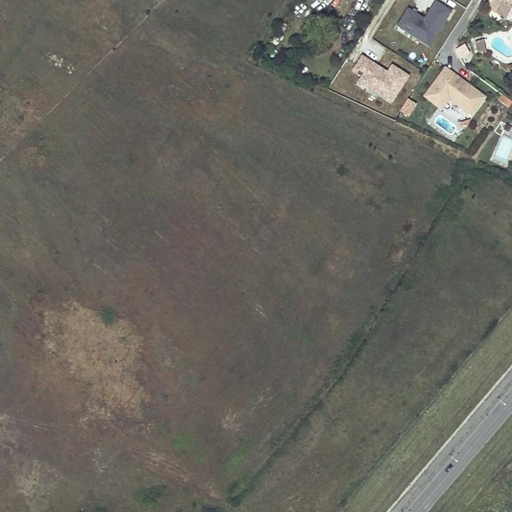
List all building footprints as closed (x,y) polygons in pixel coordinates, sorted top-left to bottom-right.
[(511,0),(494,0),(490,10),(508,18),(511,9),(511,0)] [(453,11),(437,1),(426,19),(410,9),(399,26),(407,31),(409,27),(421,35),(419,38),(431,46),(453,11)] [(409,27),(407,31),(419,38),(421,35),(409,27)] [(484,41),(476,42),(479,53),(487,53),(484,41)] [(470,54),(465,45),(457,49),(462,58),(466,56),(470,54)] [(411,76),(394,65),(390,73),(388,75),(373,65),(374,63),(364,57),(355,71),(364,77),(361,82),(369,86),(371,83),(385,92),(383,95),(394,102),(411,76)] [(390,73),(374,63),(373,65),(388,75),(390,73)] [(435,102),(454,74),(447,69),(427,97),(435,102)] [(486,97),(454,74),(435,102),(444,108),(451,98),(474,115),(486,97)] [(385,92),(371,83),(369,86),(383,95),(385,92)] [(511,101),(502,95),(498,100),(509,107),(511,102),(511,101)]
